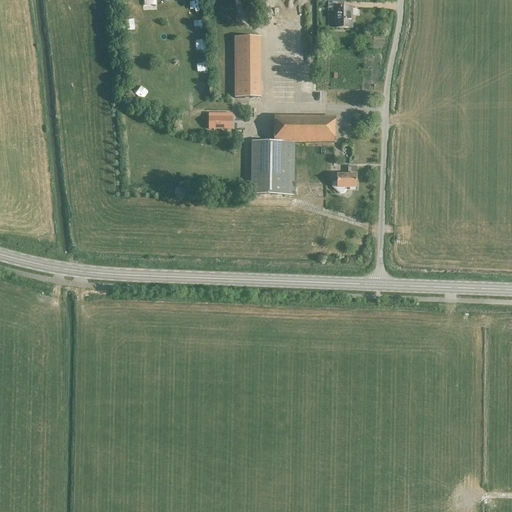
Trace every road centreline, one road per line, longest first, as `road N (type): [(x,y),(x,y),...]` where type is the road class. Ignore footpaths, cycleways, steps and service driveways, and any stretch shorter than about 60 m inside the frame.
road 1 (secondary): [(379,285),(83,272),(0,254)]
road 2 (unclassified): [(379,285),(386,96),(400,0)]
road 3 (secondary): [(511,290),(379,285)]
